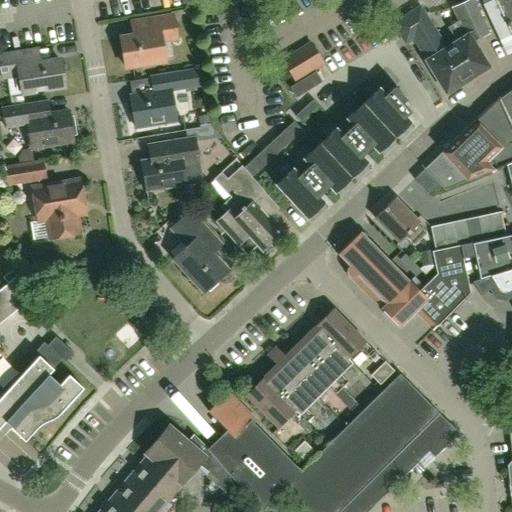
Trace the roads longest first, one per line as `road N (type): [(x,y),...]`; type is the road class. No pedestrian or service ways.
road 1 (residential): [(209,348),(137,264),(123,229),(82,0)]
road 2 (residential): [(484,511),(475,433),(302,256)]
road 3 (residential): [(56,511),(110,435),(209,348)]
road 4 (residential): [(302,256),(465,104)]
road 5 (residential): [(209,348),(302,256)]
